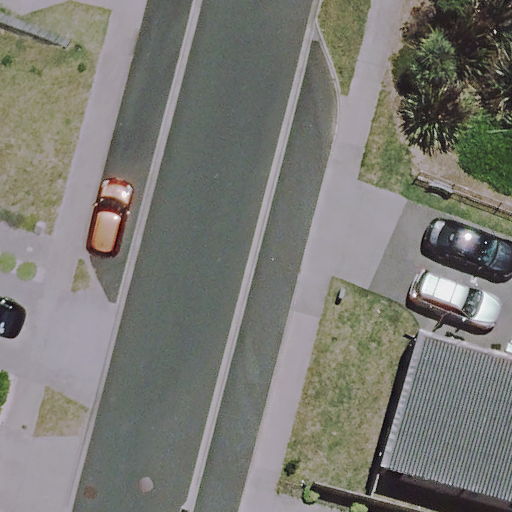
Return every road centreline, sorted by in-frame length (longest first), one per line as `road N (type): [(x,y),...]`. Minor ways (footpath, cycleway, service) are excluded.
road 1 (residential): [(258,0),(139,511)]
road 2 (residential): [(121,511),(0,469)]
